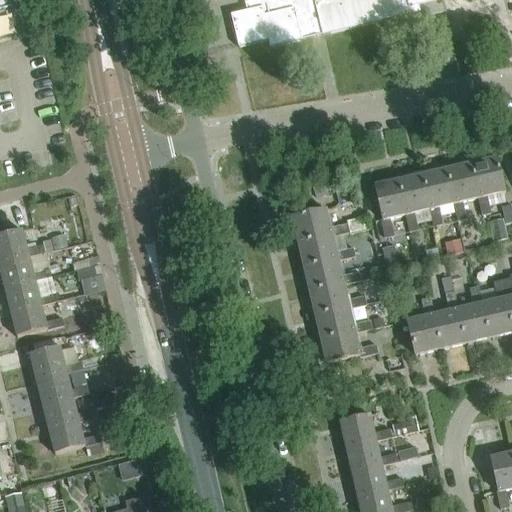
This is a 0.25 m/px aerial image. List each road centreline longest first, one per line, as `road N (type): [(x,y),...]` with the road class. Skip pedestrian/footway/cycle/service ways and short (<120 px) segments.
road 1 (residential): [(284,511),(195,142)]
road 2 (secondary): [(212,511),(128,161)]
road 3 (residential): [(195,142),(511,88)]
road 4 (secondary): [(128,161),(93,0)]
road 5 (residential): [(465,511),(455,432),(488,392),(511,387)]
road 6 (residential): [(195,142),(163,0)]
